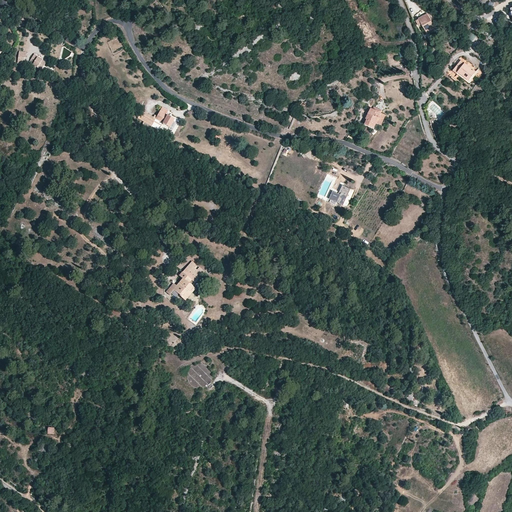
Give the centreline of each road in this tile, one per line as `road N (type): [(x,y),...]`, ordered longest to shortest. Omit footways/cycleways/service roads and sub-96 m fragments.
road 1 (unclassified): [(445,189),(343,141),(274,135),(208,111),(159,82),(119,22),(102,24),(82,48)]
road 2 (track): [(509,400),(462,424),(322,367),(236,348),(216,354)]
road 3 (unclassified): [(445,189),(442,259),(511,402)]
road 4 (unclassified): [(398,0),(429,139),(454,169),(445,189)]
road 5 (track): [(255,511),(269,404),(222,374),(216,354)]
